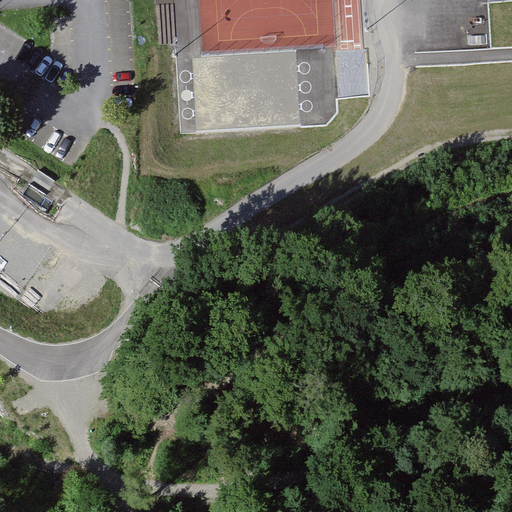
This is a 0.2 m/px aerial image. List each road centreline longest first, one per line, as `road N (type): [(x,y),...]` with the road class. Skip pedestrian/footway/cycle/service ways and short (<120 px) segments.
road 1 (track): [(106,479),(148,487),(257,486),(511,392)]
road 2 (track): [(182,253),(203,261),(467,138),(511,135)]
